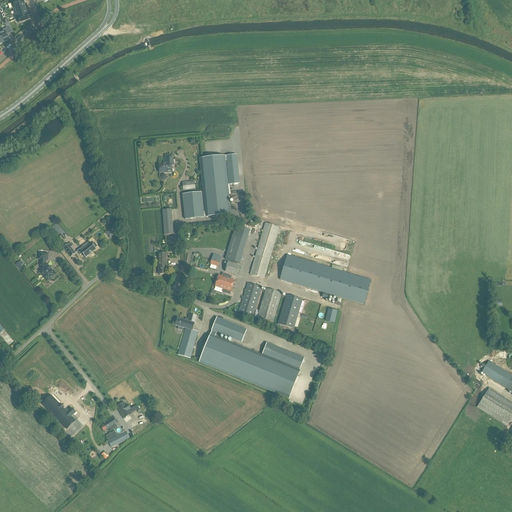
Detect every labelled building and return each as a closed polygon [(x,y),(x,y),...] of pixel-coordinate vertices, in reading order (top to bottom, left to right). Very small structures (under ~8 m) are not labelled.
[(24,5),(22,0),(20,0),(11,3),(13,9),(24,5)] [(26,10),(24,5),(13,9),(14,14),(26,10)] [(27,15),(26,10),(14,14),(16,19),(17,19),(27,15)] [(30,20),(28,14),(27,15),(17,19),(19,24),(30,20)] [(4,30),(0,31),(0,35),(3,43),(9,40),(8,40),(9,40),(8,38),(6,35),(9,34),(6,28),(4,30)] [(166,163),(159,164),(160,173),(167,172),(167,173),(172,172),(172,163),(174,163),(173,155),(165,155),(166,163)] [(202,193),(183,195),(185,220),(205,218),(231,215),(228,185),(225,161),(227,161),(230,185),(240,184),(237,155),(225,157),(200,159),(206,214),(204,214),(202,193)] [(194,181),(182,183),(183,191),(195,189),(194,181)] [(171,211),(163,211),(165,236),(173,235),(171,211)] [(265,223),(250,275),(264,280),(280,228),(265,223)] [(106,232),(110,238),(114,235),(109,229),(106,232)] [(80,249),(77,251),(80,255),(83,253),(86,257),(89,254),(90,255),(93,252),(93,251),(96,249),(96,248),(97,246),(94,242),(93,244),(92,243),(91,243),(88,246),(86,244),(83,247),(84,248),(81,251),(80,249)] [(68,244),(63,248),(71,257),(75,254),(71,248),(73,246),(71,243),(68,245),(68,244)] [(228,250),(225,260),(240,264),(241,259),(243,254),(228,250)] [(40,253),(40,259),(43,259),(43,264),(45,267),(40,270),(45,277),(48,281),(51,278),(55,275),(50,268),(50,267),(48,265),(47,264),(46,263),(46,259),(48,259),(48,253),(40,253)] [(167,254),(159,254),(159,274),(167,274),(167,254)] [(75,259),(83,267),(87,263),(80,255),(75,259)] [(288,256),(280,280),(323,293),(330,295),(364,305),(371,280),(288,256)] [(23,263),(21,260),(16,264),(22,272),(25,269),(21,265),(23,263)] [(219,276),(216,287),(223,289),(222,292),(230,294),(230,292),(231,292),(235,281),(231,280),(232,277),(222,274),(221,276),(219,276)] [(240,313),(253,317),(262,288),(248,284),(240,313)] [(266,289),(257,319),(273,324),(282,294),(266,289)] [(286,295),(278,325),(294,330),(302,300),(286,295)] [(328,309),(325,321),(334,323),(337,311),(328,309)] [(176,325),(176,326),(178,327),(177,329),(182,331),(183,328),(186,329),(178,355),(191,359),(198,332),(193,331),(197,317),(190,315),(189,320),(186,319),(186,321),(178,319),(177,319),(175,319),(174,324),(176,325)] [(289,399),(299,372),(305,359),(266,344),(262,354),(298,368),(297,371),(215,339),(217,333),(241,343),(246,330),(217,318),(199,363),(289,399)] [(6,331),(0,335),(0,336),(7,346),(13,341),(6,331)] [(511,375),(490,360),(482,372),(505,387),(511,391),(511,375)] [(511,402),(490,388),(478,407),(507,426),(511,419),(511,402)] [(51,396),(43,404),(67,430),(76,421),(71,417),(76,413),(76,412),(76,413),(72,409),(72,408),(67,413),(64,409),(64,408),(60,404),(59,405),(51,396)] [(124,403),(116,407),(124,419),(132,414),(129,410),(131,409),(129,406),(127,407),(124,403)] [(113,418),(100,426),(104,431),(108,429),(109,428),(111,431),(117,427),(115,424),(116,423),(113,418)] [(125,425),(128,429),(136,423),(133,419),(125,425)] [(147,422),(137,426),(136,424),(127,429),(130,436),(149,427),(147,422)] [(115,432),(106,437),(112,448),(130,439),(126,431),(117,436),(115,432)]
